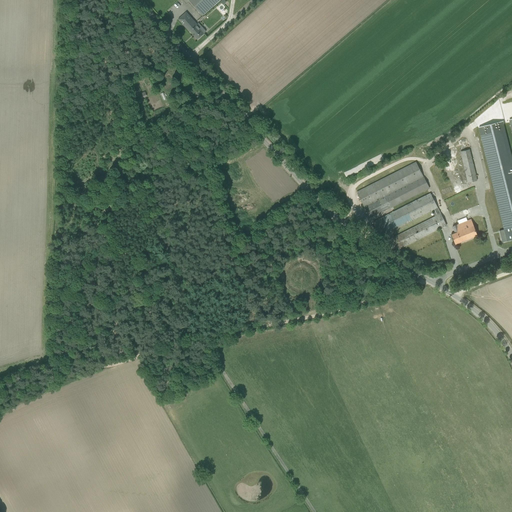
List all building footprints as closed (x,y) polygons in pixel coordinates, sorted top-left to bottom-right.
[(190,0),(204,15),(220,0),(190,0)] [(183,15),(178,19),(189,32),(190,32),(197,40),(204,34),(200,29),(202,27),(198,23),(197,24),(191,18),(186,12),(183,15)] [(511,164),(501,122),(477,128),(503,228),(501,229),(504,240),(511,238),(511,119),(509,120),(511,131),(511,164)] [(459,153),(467,183),(476,181),(468,151),(459,153)] [(357,192),(370,218),(429,188),(416,162),(357,192)] [(393,238),(399,249),(446,225),(430,193),(377,220),(373,222),(380,237),(385,234),(434,209),(437,215),(393,238)] [(471,219),(460,224),(466,240),(477,236),(471,219)] [(466,240),(460,224),(452,227),(455,232),(451,234),(455,245),(466,240)] [(161,369),(163,377),(177,373),(175,365),(161,369)]
